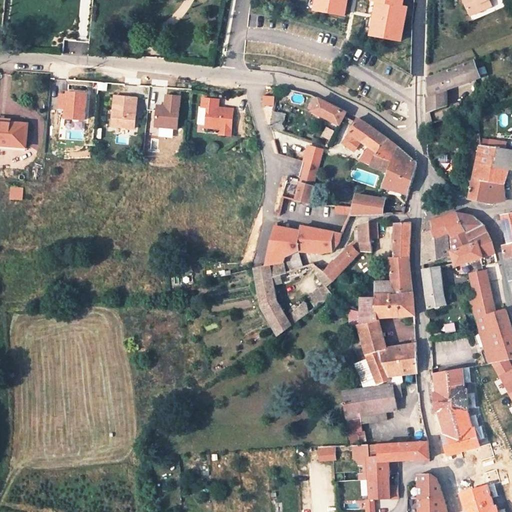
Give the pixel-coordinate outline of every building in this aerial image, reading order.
[(345,0),(315,0),(313,9),(343,15),(345,0)] [(463,0),(471,16),(482,11),(479,4),(488,0),(463,0)] [(488,0),(479,4),(482,11),(492,6),(489,0),(488,0)] [(405,8),(376,2),(370,35),(399,40),(405,8)] [(429,113),(430,112),(447,107),(447,90),(475,80),(482,77),(475,61),(475,60),(464,64),(465,65),(428,80),(428,83),(428,88),(429,95),(428,96),(429,113)] [(70,92),(70,95),(61,95),(60,108),(69,108),(69,118),(88,119),(90,93),(70,92)] [(277,96),(265,94),(264,104),(275,105),(277,96)] [(166,105),(158,104),(156,125),(177,128),(181,96),(167,95),(166,105)] [(140,99),(116,96),(113,128),(137,131),(140,99)] [(314,110),(338,124),(344,115),(346,112),(314,96),(311,102),(316,105),(314,110)] [(219,99),(203,97),(203,106),(208,106),(206,126),(221,128),(220,134),(231,135),(234,109),(218,107),(219,99)] [(272,127),(283,131),(285,112),(274,110),(272,127)] [(392,164),(398,147),(370,125),(357,118),(355,121),(347,130),(349,132),(362,142),(366,145),(375,151),(392,164)] [(28,125),(10,124),(0,122),(0,146),(26,149),(28,125)] [(362,142),(349,132),(342,141),(356,151),(362,142)] [(375,151),(366,145),(357,159),(371,165),(373,159),(375,151)] [(506,181),(507,168),(496,167),(499,146),(479,145),(471,199),(485,202),(491,203),(493,203),(494,203),(505,200),(506,195),(506,187),(506,181)] [(496,167),(507,168),(511,168),(511,147),(499,146),(496,167)] [(398,147),(392,164),(388,173),(412,182),(416,168),(416,162),(398,147)] [(302,181),(314,184),(323,153),(308,149),(299,180),(302,181)] [(383,170),(388,173),(392,164),(375,151),(373,159),(371,165),(378,168),(377,171),(382,173),(383,170)] [(412,182),(388,173),(383,187),(409,193),(410,190),(412,182)] [(309,202),(314,184),(302,181),(295,199),(309,202)] [(23,188),(10,187),(10,199),(22,200),(23,188)] [(354,207),(352,215),(383,214),(385,200),(378,199),(357,195),(354,207)] [(352,215),(354,207),(339,206),(338,213),(352,215)] [(444,236),(446,235),(464,228),(458,214),(457,213),(440,219),(432,221),(431,241),(444,236)] [(473,215),(458,214),(464,228),(466,233),(484,224),(473,215)] [(450,256),(444,236),(431,241),(432,221),(423,224),(423,247),(423,265),(450,256)] [(376,294),(414,295),(412,280),(409,261),(412,222),(396,223),(396,225),(395,257),(391,257),(391,281),(389,281),(389,282),(367,283),(367,286),(375,285),(376,294)] [(356,228),(356,242),(360,254),(372,253),(371,223),(360,224),(360,227),(356,228)] [(493,241),(484,224),(466,233),(464,228),(446,235),(450,240),(452,251),(451,251),(455,264),(456,267),(482,258),(484,266),(477,268),(478,273),(470,275),(470,276),(476,297),(477,302),(473,304),(481,332),(492,363),(509,360),(511,359),(511,326),(506,308),(496,310),(493,297),(494,296),(490,281),(499,278),(502,277),(498,261),(493,241)] [(275,227),(267,265),(285,264),(287,258),(299,252),(323,253),(334,250),(340,242),(343,234),(302,225),(301,231),(275,227)] [(335,260),(325,273),(335,282),(360,254),(356,242),(354,241),(349,245),(351,247),(347,250),(338,262),(335,260)] [(287,258),(285,264),(286,272),(304,267),(299,252),(287,258)] [(279,274),(286,272),(285,264),(267,265),(263,266),(256,267),(258,280),(257,280),(258,284),(257,284),(259,292),(261,292),(263,305),(274,326),(279,335),(292,324),(277,300),(274,284),(281,281),(279,274)] [(430,303),(430,309),(448,305),(445,294),(441,267),(424,271),(425,277),(428,299),(429,299),(430,303)] [(333,284),(335,282),(325,273),(316,277),(326,286),(321,290),(313,296),(310,299),(315,308),(332,296),(328,288),(329,287),(331,286),(333,284)] [(360,325),(359,325),(370,363),(379,386),(343,391),(345,404),(339,405),(340,410),(346,409),(347,418),(397,411),(393,385),(403,383),(404,376),(417,374),(416,342),(416,341),(412,342),(412,345),(387,353),(379,322),(415,316),(414,295),(376,294),(376,297),(362,298),(361,310),(360,325)] [(298,321),(312,310),(307,301),(293,314),(298,321)] [(350,326),(359,325),(360,325),(361,310),(351,309),(350,326)] [(511,366),(509,360),(492,363),(511,401),(511,366)] [(461,369),(434,374),(436,393),(433,394),(435,411),(439,411),(444,433),(447,445),(444,446),(446,455),(478,446),(476,440),(484,438),(481,426),(478,426),(476,415),(467,417),(464,408),(476,407),(475,393),(463,394),(462,382),(471,382),(469,369),(461,369)] [(348,424),(349,433),(363,431),(361,423),(348,424)] [(369,444),(370,460),(381,459),(381,445),(381,443),(369,444)] [(428,443),(411,444),(412,462),(430,461),(429,450),(428,443)] [(370,477),(391,476),(391,464),(412,462),(411,444),(381,445),(381,459),(370,460),(370,477)] [(334,447),(319,448),(319,461),(335,460),(334,447)] [(418,475),(418,500),(420,500),(444,499),(439,479),(431,474),(418,475)] [(391,476),(370,477),(371,500),(375,500),(391,499),(391,487),(391,476)] [(497,496),(494,484),(459,494),(463,511),(504,511),(504,510),(498,511),(496,505),(495,506),(492,498),(497,496)] [(399,486),(391,487),(391,499),(399,499),(399,486)] [(420,500),(420,509),(426,509),(425,511),(439,511),(447,510),(444,499),(420,500)] [(371,500),(368,500),(367,511),(375,511),(375,500),(371,500)]
